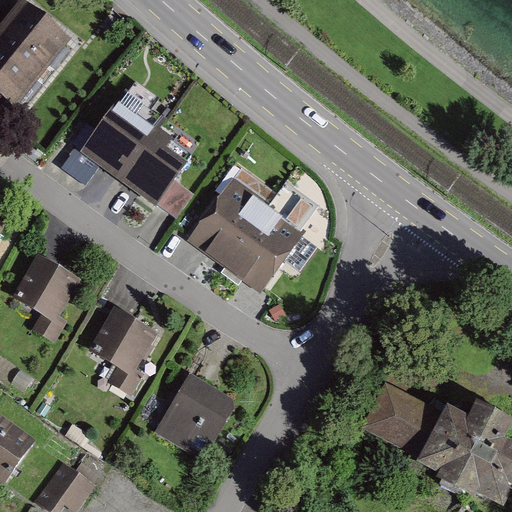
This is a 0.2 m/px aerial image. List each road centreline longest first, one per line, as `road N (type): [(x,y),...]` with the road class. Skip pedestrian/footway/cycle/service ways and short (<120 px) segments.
road 1 (residential): [(413,206),(222,511)]
road 2 (primary): [(160,0),(413,206)]
road 3 (primary): [(413,206),(511,274)]
